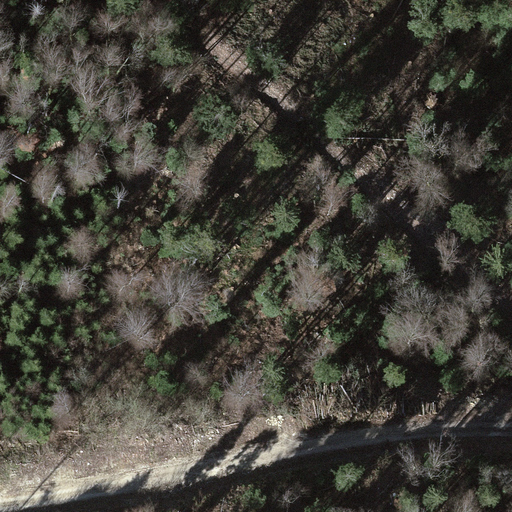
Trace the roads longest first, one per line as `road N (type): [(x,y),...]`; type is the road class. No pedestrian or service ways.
road 1 (track): [(0,503),(394,429),(511,428)]
road 2 (track): [(164,0),(511,302)]
